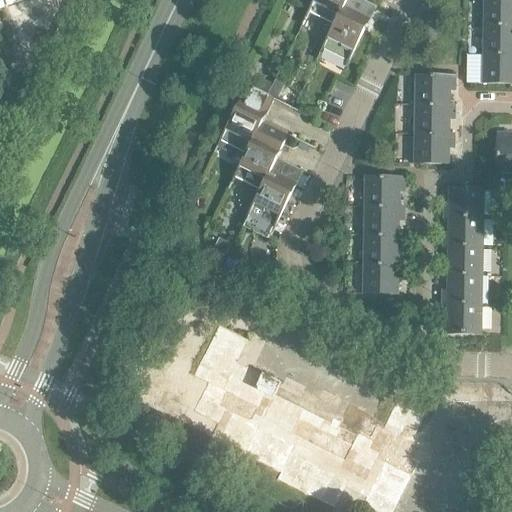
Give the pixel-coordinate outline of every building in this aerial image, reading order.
[(315,0),(309,12),(335,25),(348,0),(315,0)] [(360,0),(348,0),(335,25),(324,49),(351,62),(377,8),(360,0)] [(511,0),(484,0),(484,25),(511,25),(511,0)] [(511,25),(484,25),(483,54),(511,54),(511,25)] [(511,54),(483,54),(483,85),(511,85),(511,54)] [(416,77),(415,106),(450,107),(450,92),(455,92),(455,77),(416,77)] [(260,91),(268,95),(273,85),(265,82),(260,91)] [(275,82),(269,96),(278,100),(284,86),(275,82)] [(221,141),(247,154),(263,123),(275,100),(248,87),(221,141)] [(415,106),(415,135),(450,135),(450,121),(455,121),(455,107),(450,107),(415,106)] [(236,177),(262,190),(278,160),(290,136),(263,123),(247,154),(236,177)] [(497,174),(511,174),(511,134),(498,134),(497,174)] [(454,136),(450,135),(415,135),(414,165),(449,166),(449,150),(454,150),(454,136)] [(278,160),(262,190),(250,213),(277,227),(304,173),(278,160)] [(365,178),(365,207),(400,208),(400,194),(405,194),(405,179),(365,178)] [(444,220),(449,220),(484,221),(484,190),(449,189),(449,205),(444,205),(444,220)] [(365,207),(364,236),(399,237),(400,222),(404,222),(405,208),(400,208),(365,207)] [(444,249),(448,249),(483,249),(484,221),(449,220),(449,234),(444,234),(444,249)] [(364,236),(364,265),(399,265),(399,251),(404,251),(404,237),(399,237),(364,236)] [(207,265),(206,267),(218,273),(219,271),(228,254),(216,248),(209,260),(207,265)] [(443,277),(448,278),(483,278),(483,249),(448,249),(448,263),(443,263),(443,277)] [(229,259),(222,270),(240,281),(247,269),(229,259)] [(404,266),(399,265),(364,265),(364,295),(399,296),(399,280),(404,280),(404,266)] [(443,306),(448,306),(482,307),(483,278),(448,278),(448,292),(443,292),(443,306)] [(482,307),(448,306),(447,321),(442,320),(442,335),(482,336),(482,307)]
